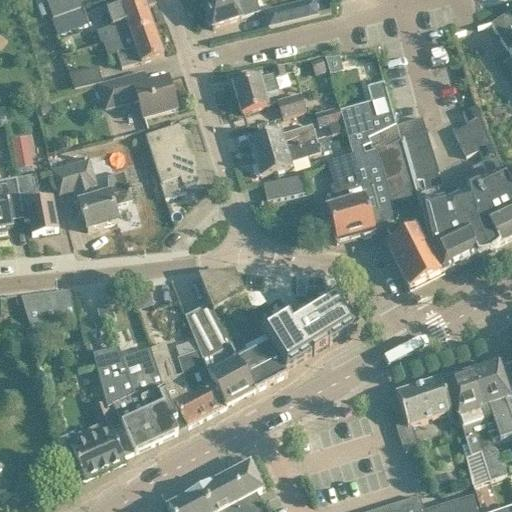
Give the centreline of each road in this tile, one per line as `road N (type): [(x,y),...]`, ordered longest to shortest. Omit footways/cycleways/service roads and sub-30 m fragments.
road 1 (primary): [(112,511),(156,480),(397,350)]
road 2 (residential): [(243,250),(167,0)]
road 3 (residential): [(0,285),(178,268),(243,250)]
road 4 (unclassified): [(397,350),(393,319),(359,270),(243,250)]
